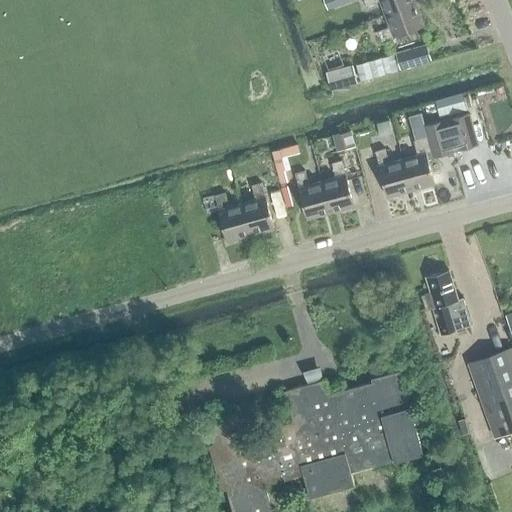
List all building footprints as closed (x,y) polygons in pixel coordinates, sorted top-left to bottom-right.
[(322,0),(326,9),(352,0),(322,0)] [(380,1),(385,14),(415,3),(413,0),(363,0),(366,7),(380,1)] [(415,3),(385,14),(389,27),(375,33),(379,42),(393,37),(423,26),(415,3)] [(395,54),(400,70),(432,61),(427,45),(395,54)] [(351,63),(325,70),(330,90),(357,83),(351,63)] [(416,155),(401,160),(409,191),(432,184),(424,154),(430,152),(431,157),(475,144),(466,114),(423,126),(426,137),(412,141),(416,155)] [(389,121),(376,124),(379,136),(392,133),(389,121)] [(351,131),(338,135),(343,151),(355,147),(351,131)] [(280,150),(280,151),(272,153),(277,172),(303,165),(298,145),(280,150)] [(409,191),(401,160),(387,164),(382,149),(372,152),(386,198),(409,191)] [(334,179),(321,182),(329,213),(352,207),(339,161),(330,163),(334,179)] [(329,213),(321,182),(307,186),(303,171),(293,174),(298,190),(305,217),(306,220),(329,213)] [(254,200),(240,204),(249,235),(272,229),(260,183),(250,186),(254,200)] [(298,190),(291,192),(299,219),(305,217),(298,190)] [(249,235),(240,204),(226,208),(222,193),(213,196),(226,241),(249,235)] [(426,278),(430,293),(421,295),(426,310),(433,308),(440,335),(471,326),(463,298),(457,300),(448,271),(426,278)] [(511,357),(509,348),(471,362),(498,437),(511,432),(511,357)] [(272,511),(266,486),(304,476),(310,498),(355,486),(352,473),(396,462),(396,463),(423,455),(411,408),(409,409),(407,400),(408,400),(400,372),(372,380),(373,383),(329,394),(325,381),(285,392),(293,423),(242,436),(237,415),(208,423),(214,445),(209,446),(221,491),(227,490),(232,511),(272,511)]
